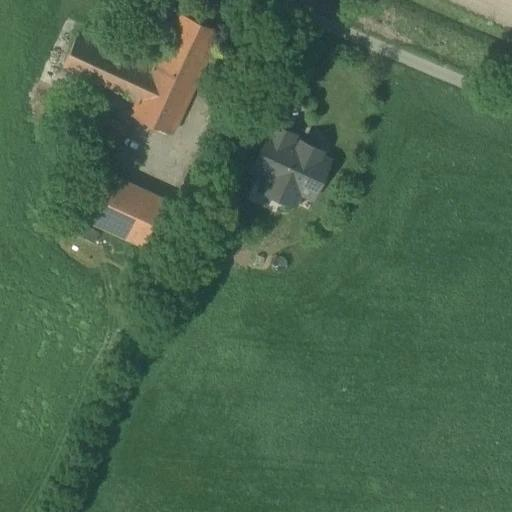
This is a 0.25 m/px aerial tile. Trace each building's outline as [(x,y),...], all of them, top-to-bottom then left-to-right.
[(169,138),(217,34),(174,13),(148,69),(73,34),(56,71),(130,106),(125,118),(169,138)] [(127,126),(83,106),(75,124),(118,144),(127,126)] [(332,153),(267,122),(244,172),(260,179),(253,194),(285,209),(293,190),(311,199),(332,153)] [(175,204),(99,169),(78,215),(154,249),(175,204)] [(207,180),(190,172),(175,204),(192,211),(207,180)]
